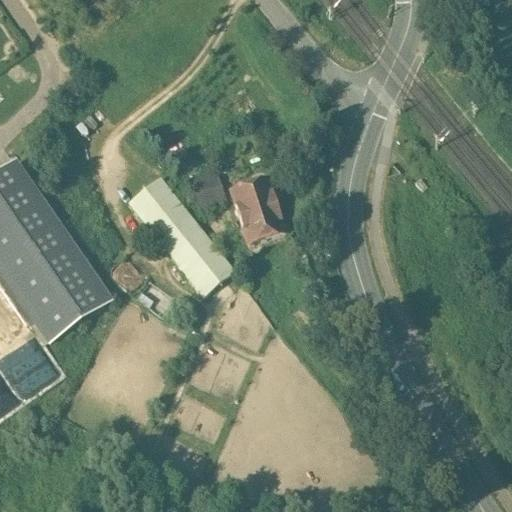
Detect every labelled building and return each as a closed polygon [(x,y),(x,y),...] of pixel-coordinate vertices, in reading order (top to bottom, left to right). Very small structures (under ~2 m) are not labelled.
[(511,34),(499,54),(503,57),(501,60),(502,63),(507,67),(511,67),(511,65),(511,34)] [(109,317),(17,175),(0,186),(0,277),(50,355),(109,317)] [(235,285),(160,191),(129,216),(204,310),(235,285)] [(267,193),(232,204),(249,257),(284,245),(267,193)] [(214,201),(195,207),(199,220),(218,214),(214,201)]
